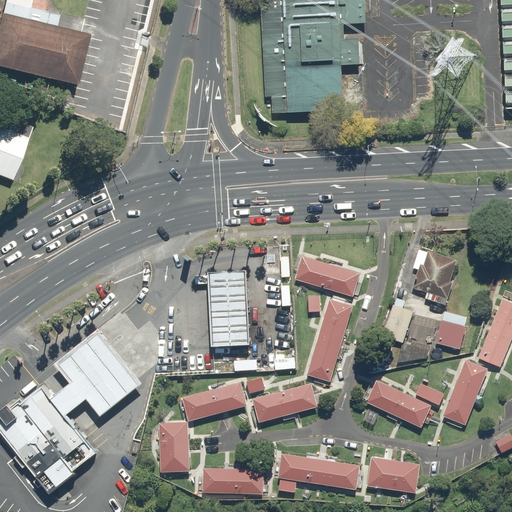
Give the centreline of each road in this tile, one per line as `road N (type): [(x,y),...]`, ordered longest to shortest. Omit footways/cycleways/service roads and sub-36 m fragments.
road 1 (primary): [(254,168),(511,156)]
road 2 (primary): [(387,197),(229,207),(165,220)]
road 3 (residential): [(344,396),(383,273),(387,197)]
road 4 (primary): [(165,220),(107,243),(0,311)]
road 5 (primary): [(0,254),(95,198),(147,181)]
road 6 (residential): [(511,422),(453,449),(420,451),(368,435)]
road 7 (tertiary): [(147,181),(177,45)]
road 8 (primary): [(511,191),(387,197)]
